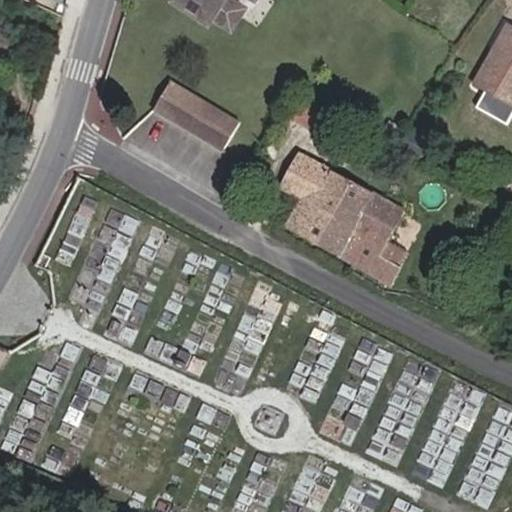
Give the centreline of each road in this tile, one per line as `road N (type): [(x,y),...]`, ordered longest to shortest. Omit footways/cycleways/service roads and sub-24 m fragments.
road 1 (residential): [(62,132),(427,336),(511,374)]
road 2 (unclassified): [(0,267),(62,132)]
road 3 (unclassified): [(62,132),(99,0)]
